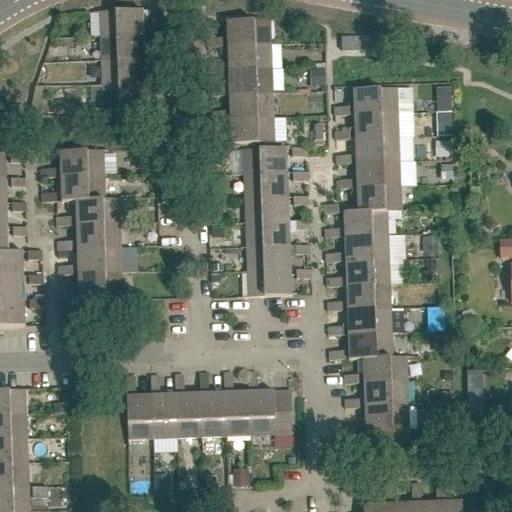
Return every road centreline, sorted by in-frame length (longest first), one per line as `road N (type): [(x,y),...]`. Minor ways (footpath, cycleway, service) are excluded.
road 1 (residential): [(229,511),(229,501),(302,488),(321,463),(318,348),(195,351)]
road 2 (residential): [(195,351),(0,362)]
road 3 (residential): [(195,351),(193,243),(178,227),(176,180)]
